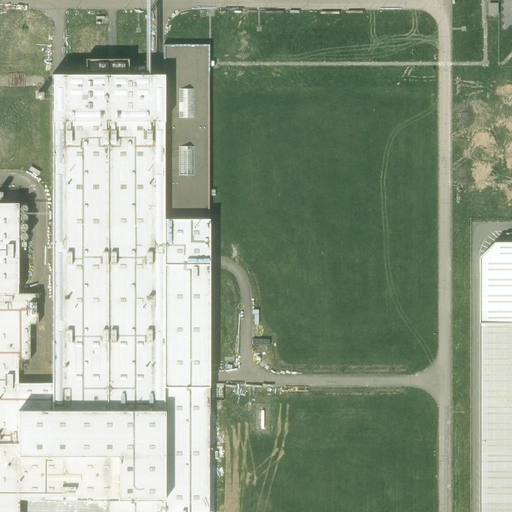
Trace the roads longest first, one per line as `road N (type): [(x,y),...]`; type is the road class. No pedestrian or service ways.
road 1 (unknown): [(442,2),(446,381)]
road 2 (unknown): [(446,381),(251,379),(246,280),(218,263)]
road 3 (unknown): [(472,511),(475,246),(493,230),(511,228)]
road 4 (unknown): [(199,3),(442,2)]
road 5 (unknown): [(28,0),(199,3)]
road 6 (unknown): [(446,381),(446,511)]
